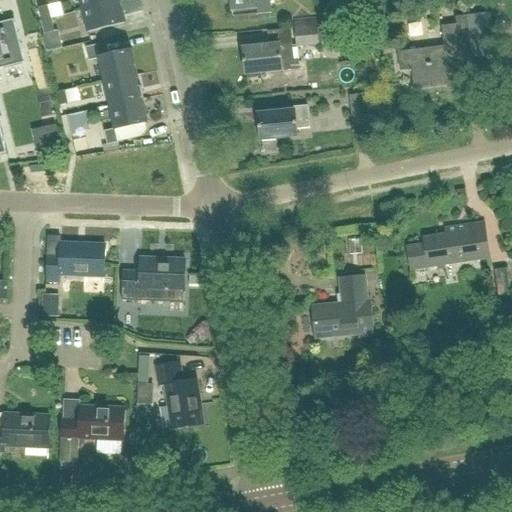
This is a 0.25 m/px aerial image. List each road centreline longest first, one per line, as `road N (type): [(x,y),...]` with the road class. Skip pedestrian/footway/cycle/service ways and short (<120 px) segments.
road 1 (residential): [(214,209),(511,145)]
road 2 (tertiary): [(257,503),(214,209)]
road 3 (secondary): [(257,503),(511,459)]
road 4 (residential): [(96,357),(17,353),(26,202)]
road 5 (tertiary): [(214,209),(166,0)]
road 6 (residential): [(214,209),(26,202)]
